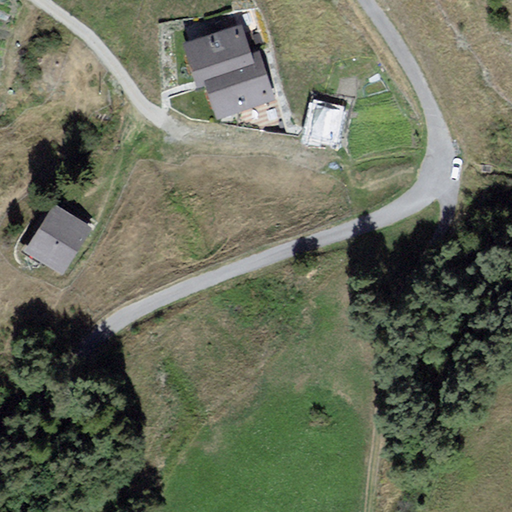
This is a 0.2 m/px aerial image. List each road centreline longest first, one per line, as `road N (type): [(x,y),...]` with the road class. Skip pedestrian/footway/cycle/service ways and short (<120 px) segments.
road 1 (residential): [(0,435),(108,329),(421,199),(440,171),(443,144),(416,81),(363,0)]
road 2 (track): [(440,171),(444,222),(382,337),(370,511)]
